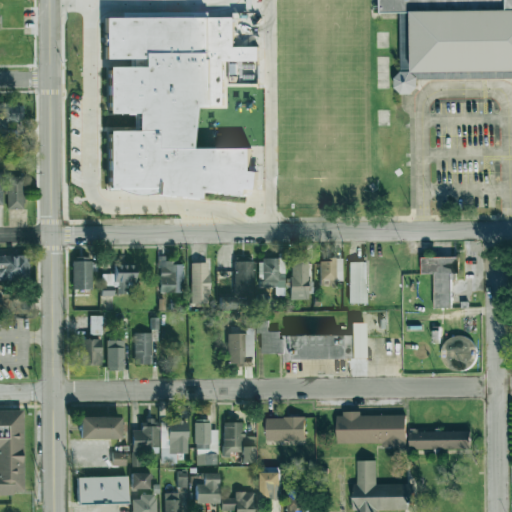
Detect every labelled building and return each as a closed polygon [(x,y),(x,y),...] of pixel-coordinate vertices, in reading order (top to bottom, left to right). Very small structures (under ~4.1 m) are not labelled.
[(511,71),(417,73),(417,87),(410,94),(401,95),(395,88),(394,79),(400,71),(413,71),(411,12),(381,13),(381,0),(511,0),(511,71)] [(250,171),(258,171),(256,190),(247,189),(245,195),(200,190),(199,198),(155,195),(154,193),(140,195),(128,194),(118,190),(108,190),(106,130),(133,131),(134,114),(108,113),(107,67),(143,67),(143,59),(105,59),(104,18),(233,17),(233,46),(257,47),(257,61),(222,61),(223,105),(194,105),(190,148),(250,148),(250,171)] [(0,127),(5,128),(5,121),(22,121),(22,104),(0,103),(0,127)] [(7,209),(24,209),(23,176),(6,176),(7,209)] [(0,280),(29,280),(28,254),(0,255),(0,280)] [(158,293),(181,292),(181,262),(165,263),(165,256),(158,256),(158,293)] [(72,289),(91,289),(90,257),(72,257),(72,289)] [(457,257),(421,257),(421,274),(433,273),(434,308),(451,308),(450,280),(458,280),(457,257)] [(341,284),(342,258),(328,258),(328,261),(319,261),(319,283),(341,284)] [(284,259),(258,259),(258,287),(275,287),(275,295),(285,295),(284,259)] [(308,259),(290,259),(289,299),(307,300),(308,259)] [(253,261),(234,261),(233,295),(252,296),(253,261)] [(366,262),(348,262),(349,303),(366,303),(366,262)] [(190,304),(208,304),(208,263),(190,263),(190,304)] [(133,264),(113,264),(113,274),(101,274),(101,286),(117,286),(117,294),(134,293),(133,264)] [(219,307),(234,308),(234,297),(219,297),(219,307)] [(101,316),(89,316),(89,334),(101,334),(101,316)] [(349,335),(280,336),(280,331),(268,331),(268,319),(256,320),(256,333),(261,333),(261,353),(283,353),(283,360),(349,359),(349,335)] [(253,328),(244,328),(245,333),(227,334),(227,366),(254,365),(253,328)] [(151,333),(133,333),(134,364),(151,364),(151,333)] [(472,337),(444,337),(443,370),(471,371),(472,337)] [(100,339),(80,339),(80,365),(100,365),(100,339)] [(123,341),(106,341),(106,370),(123,370),(123,341)] [(22,409),(0,409),(0,495),(13,495),(13,491),(23,491),(22,409)] [(406,447),(405,415),(360,415),(360,412),(336,413),(337,443),(382,443),(382,447),(406,447)] [(79,439),(120,440),(120,417),(80,416),(79,439)] [(304,417),(265,417),(266,440),(305,440),(304,417)] [(217,430),(209,430),(209,419),(194,420),(194,465),(217,465),(217,430)] [(131,430),(131,451),(157,452),(158,421),(140,420),(140,431),(131,430)] [(222,457),(229,457),(229,452),(240,452),(240,462),(255,463),(255,436),(242,436),(242,422),(222,422),(222,457)] [(410,450),(470,448),(469,430),(410,431),(410,450)] [(112,466),(125,465),(125,454),(112,455),(112,466)] [(376,484),(376,460),(354,461),(355,511),(413,510),(413,484),(376,484)] [(130,488),(148,489),(149,473),(130,472),(130,488)] [(280,499),(280,472),(260,472),(261,499),(280,499)] [(76,477),(125,476),(127,504),(77,506),(76,477)] [(285,487),(285,511),(300,511),(300,487),(285,487)] [(234,498),(221,498),(221,510),(234,510),(234,511),(252,511),(253,492),(234,491),(234,498)] [(179,511),(179,493),(164,493),(163,511),(179,511)] [(131,497),(131,511),(154,511),(154,496),(131,497)] [(279,511),(280,499),(272,499),(271,511),(279,511)]
